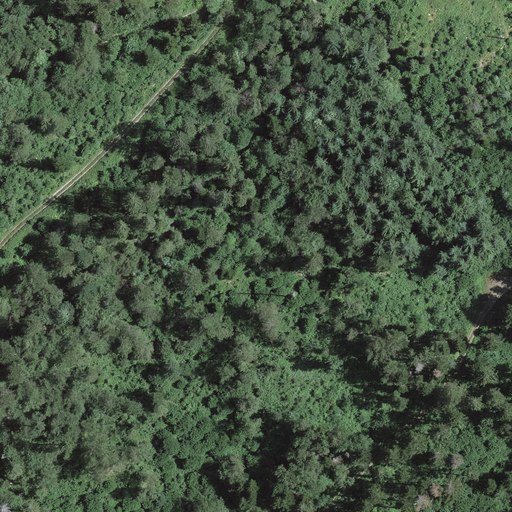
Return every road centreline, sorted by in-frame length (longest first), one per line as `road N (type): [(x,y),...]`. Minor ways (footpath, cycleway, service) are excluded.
road 1 (track): [(0,250),(135,124),(241,0)]
road 2 (track): [(325,511),(388,443),(447,406),(511,282)]
